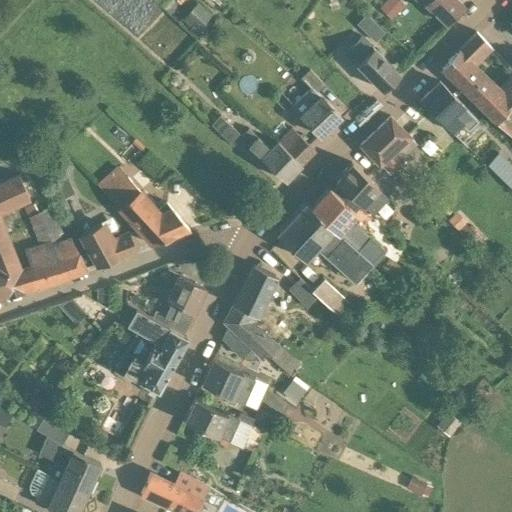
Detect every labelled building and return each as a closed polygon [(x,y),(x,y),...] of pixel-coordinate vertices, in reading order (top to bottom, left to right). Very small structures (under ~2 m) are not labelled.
[(405,6),(399,0),(387,0),(379,8),(391,20),(405,6)] [(463,7),(455,0),(419,0),(445,25),(463,7)] [(197,3),(183,19),(197,32),(211,15),(197,3)] [(365,33),(374,42),(384,32),(375,23),(365,33)] [(458,51),(440,69),(446,73),(495,122),(495,123),(511,138),(511,79),(501,91),(474,66),(476,64),(483,57),(491,48),(478,35),(476,32),(467,41),(458,51)] [(356,40),(343,53),(379,89),(381,91),(399,74),(400,73),(398,71),(373,46),(362,35),(356,40)] [(310,87),(291,105),(298,113),(297,114),(319,137),(340,117),(318,95),(316,92),(323,85),(309,70),(307,72),(301,77),(310,87)] [(439,81),(419,100),(452,133),(462,124),(467,129),(477,120),(439,81)] [(389,115),(358,144),(363,149),(363,150),(377,165),(388,176),(404,161),(402,159),(416,145),(412,140),(408,136),(396,122),(395,122),(389,115)] [(294,158),(277,142),(269,150),(248,129),(241,136),(219,116),(209,126),(232,146),(238,139),(284,182),(300,164),(294,158)] [(298,136),(285,150),(294,158),(300,164),(313,150),(309,146),(298,136)] [(511,165),(498,152),(486,165),(511,190),(511,165)] [(350,161),(333,180),(335,183),(371,214),(386,198),(387,197),(377,188),(378,187),(351,162),(350,161)] [(56,184),(68,178),(62,165),(50,171),(56,184)] [(17,175),(0,182),(0,210),(28,199),(17,175)] [(150,245),(169,237),(187,230),(188,228),(166,204),(158,212),(139,191),(138,192),(126,179),(106,197),(118,210),(150,245)] [(359,227),(371,214),(335,183),(330,189),(327,187),(309,206),(342,238),(373,264),(382,254),(379,251),(382,248),(368,235),(365,238),(361,235),(364,232),(359,227)] [(280,228),(275,233),(280,238),(281,239),(304,261),(316,247),(325,255),(342,238),(309,206),(304,201),(280,228)] [(3,260),(14,294),(24,290),(84,270),(68,237),(60,240),(58,235),(62,233),(52,212),(50,206),(38,211),(34,202),(32,202),(23,206),(25,212),(32,227),(30,227),(37,245),(23,249),(24,252),(29,263),(21,266),(17,257),(3,260)] [(455,213),(447,221),(457,231),(465,223),(455,213)] [(0,261),(3,260),(17,257),(0,217),(0,261)] [(104,221),(80,234),(83,238),(97,266),(119,256),(119,257),(135,250),(126,232),(113,238),(104,221)] [(465,223),(457,231),(477,251),(485,244),(465,223)] [(455,246),(461,240),(455,234),(449,240),(455,246)] [(0,297),(3,297),(14,294),(3,260),(0,261),(0,297)] [(257,316),(277,276),(250,263),(222,322),(260,356),(263,354),(266,357),(269,353),(290,373),(299,363),(278,343),(254,320),(255,315),(257,316)] [(310,290),(318,281),(309,273),(301,281),(310,290)] [(154,311),(151,318),(171,329),(181,309),(192,313),(194,309),(204,287),(178,276),(160,314),(154,311)] [(310,290),(318,298),(340,318),(352,305),(323,277),(318,281),(310,290)] [(318,298),(310,290),(301,281),(298,279),(289,289),(309,308),(318,298)] [(108,290),(96,290),(95,302),(107,303),(108,290)] [(124,352),(113,372),(139,386),(141,382),(154,389),(153,389),(154,390),(156,391),(157,391),(186,337),(182,335),(171,329),(151,318),(143,313),(134,308),(125,324),(136,330),(124,352)] [(181,309),(171,329),(182,335),(192,313),(181,309)] [(211,360),(200,383),(242,402),(253,379),(241,373),(212,360),(211,360)] [(296,399),(307,386),(294,376),(283,389),(296,399)] [(469,395),(481,404),(485,399),(473,390),(469,395)] [(255,453),(264,431),(193,399),(183,420),(255,453)] [(114,402),(108,421),(128,427),(134,409),(114,402)] [(11,415),(0,408),(0,424),(4,427),(11,415)] [(447,411),(435,425),(448,436),(460,423),(447,411)] [(60,445),(68,432),(43,416),(35,430),(45,435),(60,445)] [(45,435),(37,453),(54,460),(64,465),(57,479),(86,492),(99,464),(70,451),(60,445),(45,435)] [(77,511),(86,492),(48,475),(36,469),(29,485),(29,489),(30,493),(34,496),(37,498),(38,498),(36,503),(55,511),(77,511)] [(149,474),(139,494),(143,495),(144,496),(172,509),(178,511),(194,511),(207,485),(178,469),(173,481),(152,472),(150,471),(149,474)] [(420,495),(421,494),(425,484),(426,483),(411,476),(405,487),(420,495)] [(0,494),(13,501),(18,489),(0,479),(0,494)]
